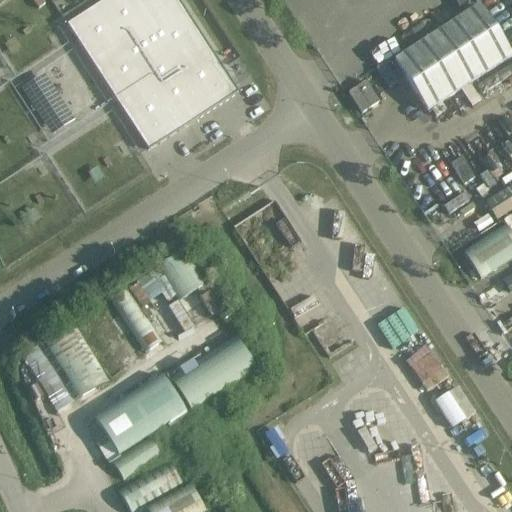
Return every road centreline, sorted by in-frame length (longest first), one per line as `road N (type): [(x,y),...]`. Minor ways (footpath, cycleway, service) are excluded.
road 1 (unclassified): [(0,307),(312,117)]
road 2 (unclassified): [(511,417),(312,117)]
road 3 (unclassified): [(209,330),(69,423),(100,489)]
road 4 (unclassified): [(312,117),(238,0)]
